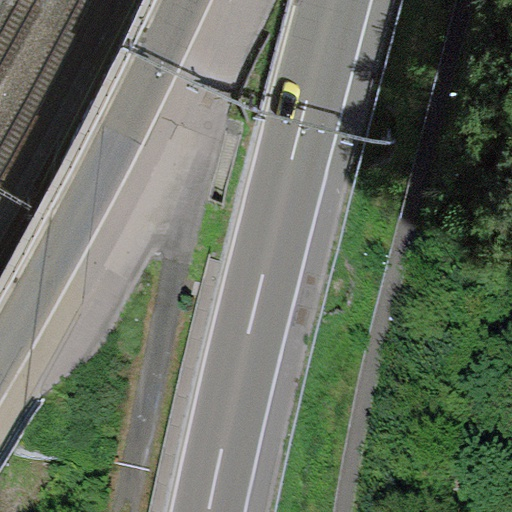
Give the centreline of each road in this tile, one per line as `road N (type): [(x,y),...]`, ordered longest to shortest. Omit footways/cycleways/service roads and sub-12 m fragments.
road 1 (motorway): [(211,511),(335,0)]
road 2 (motorway): [(0,363),(185,0)]
